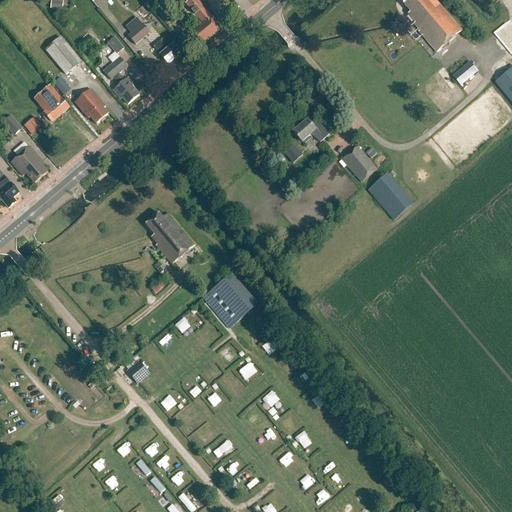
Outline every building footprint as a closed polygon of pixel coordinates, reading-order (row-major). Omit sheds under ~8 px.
[(187,33),(199,47),(219,31),(211,22),(213,20),(196,0),(191,0),(186,4),(201,22),(187,33)] [(419,32),(437,54),(462,32),(434,0),(429,0),(428,2),(426,0),(408,0),(403,5),(410,13),(408,15),(415,23),(414,25),(420,31),(419,32)] [(51,1),(50,9),(62,11),(63,2),(51,1)] [(141,24),(127,36),(135,45),(149,33),(141,24)] [(115,38),(108,44),(117,55),(124,49),(115,38)] [(46,51),(65,75),(81,62),(61,39),(46,51)] [(161,56),(168,65),(182,54),(174,45),(170,49),(163,40),(153,47),(157,51),(157,52),(158,53),(161,56)] [(122,99),(128,105),(139,96),(132,87),(134,86),(128,79),(126,81),(120,75),(129,67),(121,58),(105,72),(113,81),(114,79),(120,86),(113,91),(121,100),(122,99)] [(453,77),(461,86),(478,72),(470,63),(453,77)] [(511,69),(495,84),(511,104),(511,69)] [(71,90),(61,78),(54,84),(64,96),(71,90)] [(43,114),(52,124),(70,109),(66,104),(65,103),(61,99),(50,87),(34,100),(45,112),(43,114)] [(90,118),(97,125),(108,115),(103,109),(106,107),(91,90),(75,104),(88,119),(90,118)] [(12,115),(3,122),(15,135),(23,128),(12,115)] [(35,117),(24,126),(31,135),(42,126),(35,117)] [(320,143),(327,136),(320,128),(316,131),(308,121),(293,134),(302,143),(311,135),(320,143)] [(284,153),(290,161),(299,153),(293,145),(284,153)] [(26,175),(34,185),(48,173),(41,165),(43,164),(30,148),(11,164),(23,177),(26,175)] [(357,148),(342,161),(362,184),(377,170),(357,148)] [(0,199),(9,209),(16,203),(13,199),(19,194),(10,184),(0,172),(0,199)] [(388,175),(368,191),(394,222),(413,205),(388,175)] [(159,214),(146,225),(155,236),(152,238),(158,245),(156,247),(172,265),(172,266),(195,247),(167,214),(167,215),(163,219),(159,214)] [(208,295),(203,299),(229,330),(258,306),(232,275),(208,295)] [(175,326),(181,334),(191,327),(184,318),(175,326)] [(262,348),(270,356),(278,346),(271,339),(262,348)] [(228,362),(237,354),(230,345),(221,353),(228,362)] [(149,348),(142,351),(146,360),(154,356),(149,348)] [(238,371),(245,380),(257,371),(251,362),(238,371)] [(139,364),(127,374),(136,386),(149,376),(139,364)] [(193,396),(200,390),(193,382),(186,389),(193,396)] [(270,408),(279,400),(272,391),(262,399),(270,408)] [(320,393),(311,401),(319,409),(328,401),(320,393)] [(188,407),(178,415),(186,425),(196,417),(188,407)] [(267,419),(256,426),(260,432),(271,425),(267,419)] [(304,431),(295,438),(302,447),(311,441),(304,431)] [(228,440),(218,448),(224,456),(235,449),(228,440)] [(142,460),(136,463),(144,476),(150,473),(142,460)] [(154,477),(150,481),(160,493),(165,489),(154,477)] [(189,511),(192,511),(196,509),(183,494),(178,498),(189,511)] [(169,511),(181,511),(175,503),(167,508),(169,511)]
